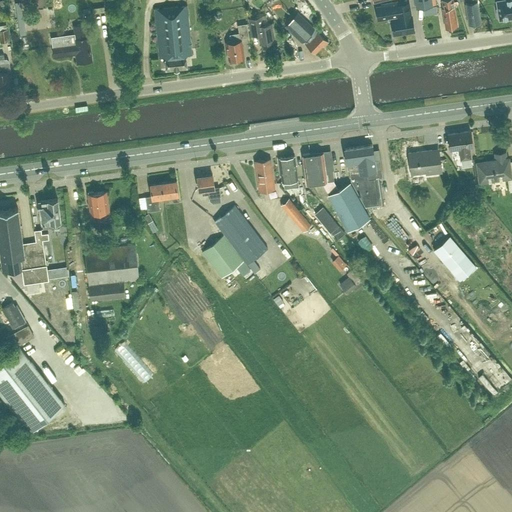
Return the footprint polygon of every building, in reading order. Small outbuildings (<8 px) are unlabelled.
[(446,27),(456,25),(454,17),(455,17),(452,0),(441,0),(442,7),(441,7),(443,15),(444,15),(446,27)] [(478,13),(479,13),(477,0),(464,2),(467,15),(468,15),(469,23),(479,21),(478,13)] [(498,8),(496,8),(497,16),(499,16),(499,18),(511,16),(511,0),(498,0),(497,0),(498,8)] [(397,4),(394,4),(394,1),(381,3),(381,5),(375,6),(377,19),(387,17),(388,20),(391,20),(399,18),(397,4)] [(414,30),(411,15),(410,15),(408,2),(397,4),(399,18),(391,20),(393,34),(414,30)] [(185,54),(191,53),(186,5),(154,8),(159,57),(164,56),(165,68),(187,66),(185,54)] [(322,44),(324,45),(328,41),(316,30),(315,31),(311,27),(312,26),(297,12),(285,25),(303,42),(305,39),(306,40),(304,42),(315,52),(322,44)] [(310,12),(306,16),(314,24),(318,21),(310,12)] [(361,19),(365,28),(375,24),(371,14),(361,19)] [(262,15),(249,17),(252,35),(259,34),(260,43),(274,40),(271,22),(263,24),(262,15)] [(240,38),(248,36),(246,22),(237,24),(239,32),(229,33),(231,40),(226,41),(229,59),(244,57),(241,39),(240,39),(240,38)] [(85,37),(84,27),(84,24),(73,25),(76,43),(53,46),(54,55),(77,52),(78,61),(91,60),(88,36),(85,37)] [(8,29),(0,29),(0,41),(0,42),(9,40),(8,29)] [(40,48),(38,38),(20,41),(23,61),(33,59),(32,49),(40,48)] [(9,78),(11,78),(9,62),(0,62),(0,86),(10,85),(9,78)] [(468,146),(472,145),(470,129),(447,132),(450,148),(459,147),(460,158),(470,157),(468,146)] [(380,158),(374,159),(372,143),(344,147),(346,163),(347,168),(349,168),(350,179),(365,206),(383,204),(379,177),(382,176),(380,158)] [(420,150),(408,152),(410,170),(424,169),(425,173),(441,171),(439,159),(438,148),(431,149),(420,150)] [(302,153),(303,154),(302,155),(306,182),(312,182),(312,184),(318,183),(317,181),(327,180),(327,179),(333,179),(331,169),(332,169),(329,151),(309,154),(309,152),(302,153)] [(508,183),(511,182),(511,159),(508,160),(508,157),(505,157),(505,154),(495,156),(496,159),(476,162),(479,180),(507,176),(508,183)] [(297,178),(294,155),(278,157),(281,180),(283,180),(284,187),(293,186),(292,179),(297,178)] [(270,158),(254,160),(258,190),(274,188),(270,158)] [(209,196),(219,195),(218,186),(214,187),(212,173),(196,175),(198,189),(202,189),(202,193),(208,193),(209,196)] [(175,180),(161,182),(163,196),(172,194),(173,201),(179,200),(178,193),(177,193),(175,180)] [(159,209),(157,197),(163,196),(161,182),(150,183),(151,195),(145,196),(147,210),(159,209)] [(347,228),(368,217),(349,182),(328,194),(347,228)] [(103,220),(109,219),(105,190),(88,193),(91,213),(102,211),(103,220)] [(51,220),(60,219),(57,197),(38,200),(40,215),(41,222),(42,222),(43,226),(52,225),(51,220)] [(293,202),(285,209),(303,230),(311,224),(293,202)] [(214,220),(224,234),(244,259),(246,262),(267,247),(235,204),(214,220)] [(337,238),(344,232),(338,225),(338,224),(323,206),(314,213),(329,231),(331,230),(337,238)] [(0,253),(2,268),(21,265),(22,268),(37,266),(39,280),(48,278),(42,240),(36,242),(37,251),(24,253),(18,207),(0,209),(0,253)] [(42,238),(48,238),(47,232),(41,233),(40,228),(34,229),(35,240),(36,242),(42,240),(42,238)] [(244,260),(244,259),(224,234),(202,250),(222,276),(236,265),(244,260)] [(448,235),(433,248),(459,278),(475,265),(448,235)] [(135,243),(84,249),(88,284),(89,284),(91,300),(125,296),(123,281),(139,279),(135,243)] [(341,264),(347,260),(341,252),(335,256),(341,264)] [(244,260),(236,265),(242,273),(250,268),(244,260)] [(348,292),(357,285),(349,275),(339,282),(348,292)] [(13,327),(25,320),(16,304),(14,305),(12,301),(1,307),(5,315),(6,314),(13,327)] [(423,301),(415,304),(417,311),(425,307),(423,301)] [(21,348),(0,364),(0,392),(30,430),(64,403),(21,348)]
